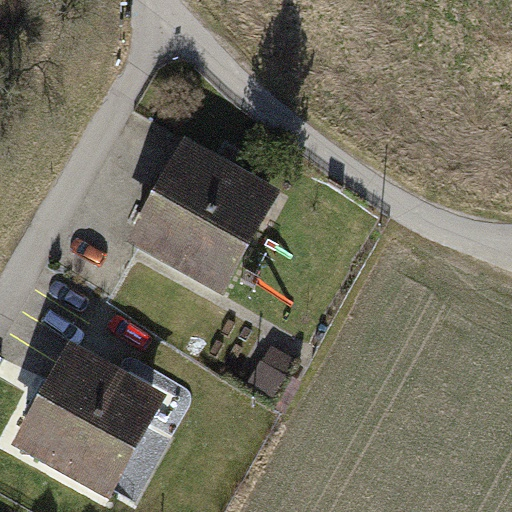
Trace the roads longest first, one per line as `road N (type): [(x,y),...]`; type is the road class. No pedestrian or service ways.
road 1 (residential): [(162,25),(410,217),(455,238),(511,239)]
road 2 (residential): [(162,25),(0,316)]
